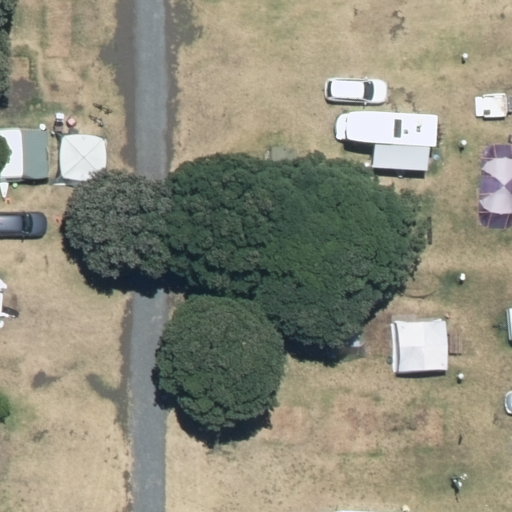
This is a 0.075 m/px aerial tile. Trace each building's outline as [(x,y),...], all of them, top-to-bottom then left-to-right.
[(413,7),(422,8),(421,0),(354,0),(355,8),(373,8),(371,46),(412,48),(413,7)] [(511,0),(467,0),(467,50),(511,50),(511,0)] [(337,60),(337,97),(356,97),(356,126),(450,125),(450,59),(337,60)] [(511,62),(465,62),(465,140),(511,139),(511,62)] [(445,192),(448,151),(301,142),(298,183),(445,192)] [(511,188),(463,187),(462,223),(511,224),(511,188)] [(511,274),(502,274),(501,347),(511,347),(511,274)] [(363,288),(363,323),(388,323),(388,357),(453,357),(453,288),(363,288)] [(439,390),(351,386),(351,396),(328,395),(327,423),(349,424),(348,437),(437,442),(439,390)] [(511,389),(481,388),(479,455),(511,455),(511,389)]
